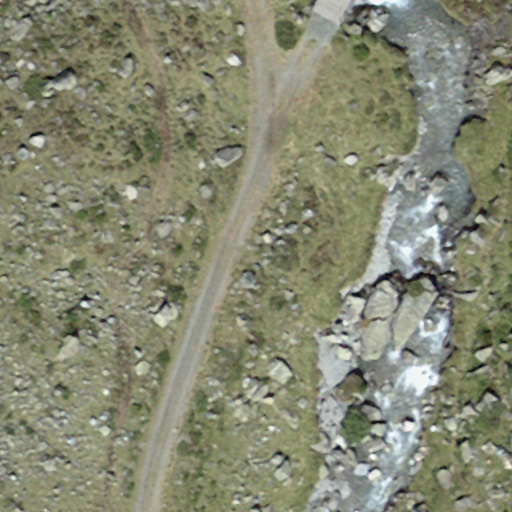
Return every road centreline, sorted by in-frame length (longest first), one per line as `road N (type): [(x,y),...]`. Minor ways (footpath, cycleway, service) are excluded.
road 1 (track): [(146,511),(150,468),(265,157)]
road 2 (track): [(265,157),(309,42),(337,0)]
road 3 (track): [(265,157),(251,0)]
